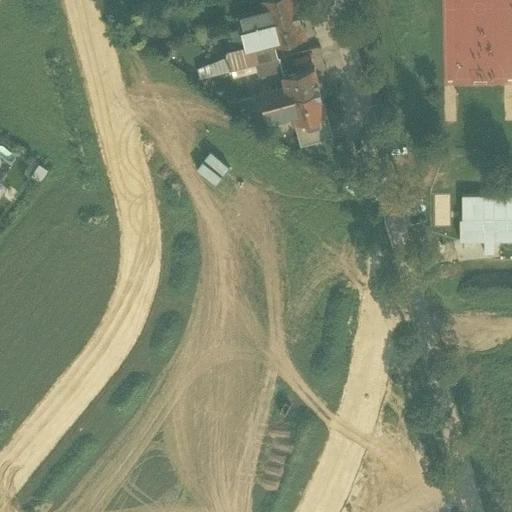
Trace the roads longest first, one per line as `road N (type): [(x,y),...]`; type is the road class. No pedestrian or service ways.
road 1 (residential): [(0,486),(113,352),(146,262),(82,0)]
road 2 (residential): [(324,511),(376,373),(394,235)]
road 3 (residential): [(394,235),(468,511)]
road 4 (residential): [(332,0),(394,235)]
